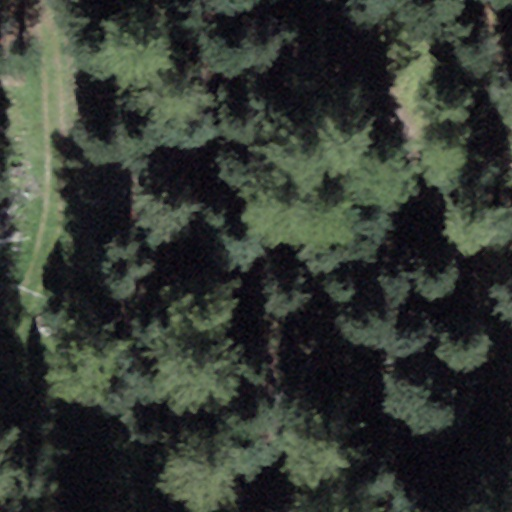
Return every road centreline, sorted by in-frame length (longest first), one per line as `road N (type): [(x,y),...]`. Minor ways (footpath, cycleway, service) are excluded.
road 1 (track): [(320,0),(449,210),(511,373)]
road 2 (track): [(0,347),(40,259),(60,152),(38,26),(26,0)]
